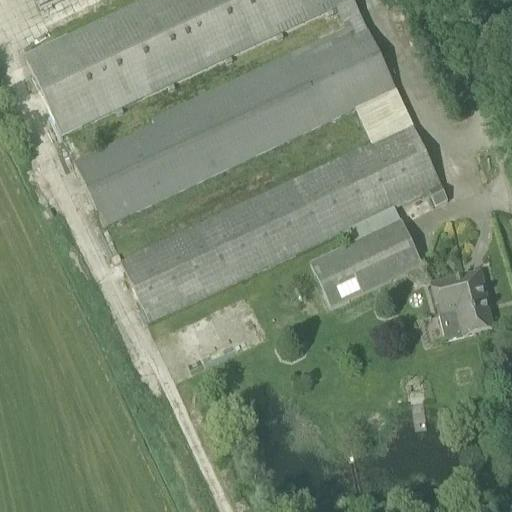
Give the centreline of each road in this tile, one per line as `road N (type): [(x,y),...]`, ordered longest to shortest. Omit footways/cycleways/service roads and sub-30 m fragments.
road 1 (unknown): [(483,114),(457,138),(444,137),(377,0)]
road 2 (unclassified): [(511,174),(429,0)]
